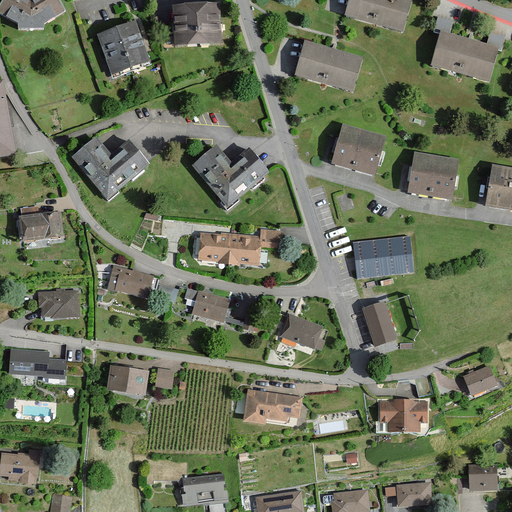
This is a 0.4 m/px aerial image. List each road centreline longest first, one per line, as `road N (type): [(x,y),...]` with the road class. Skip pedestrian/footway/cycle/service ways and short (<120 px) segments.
road 1 (residential): [(0,56),(102,230),(186,275),(257,289),(332,284)]
road 2 (residential): [(0,330),(320,377)]
road 3 (residential): [(240,0),(332,284)]
road 4 (unknown): [(297,174),(321,168),(443,210),(511,217)]
road 5 (unknown): [(112,145),(150,132),(287,144)]
road 6 (residential): [(332,284),(363,368),(340,379),(320,377)]
